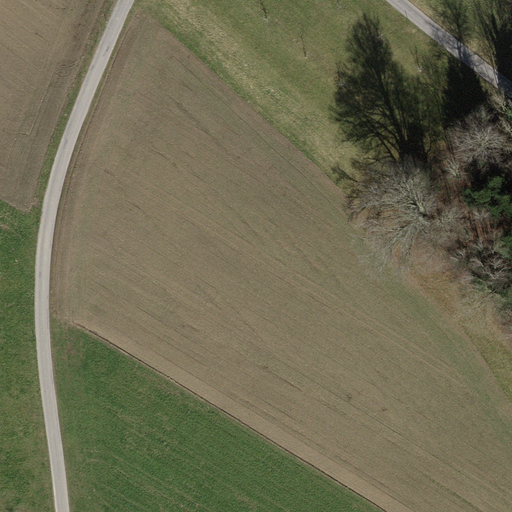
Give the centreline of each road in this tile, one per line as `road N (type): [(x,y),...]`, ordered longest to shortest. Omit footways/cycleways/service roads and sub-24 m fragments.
road 1 (unclassified): [(65,511),(41,313),(49,243),(68,140),(125,0)]
road 2 (unclassified): [(411,0),(511,82)]
